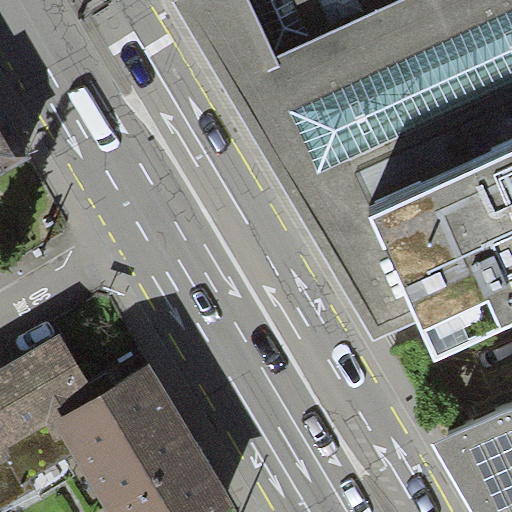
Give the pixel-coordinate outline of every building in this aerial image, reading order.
[(511,0),(184,0),(377,332),(406,318),(364,228),(511,159),(511,0)] [(0,170),(10,165),(0,147),(0,170)] [(511,159),(364,228),(406,318),(437,386),(511,348),(511,159)] [(59,341),(0,376),(0,511),(8,511),(77,471),(101,511),(231,511),(150,377),(99,408),(59,341)] [(511,511),(511,392),(461,416),(428,432),(465,511),(511,511)]
